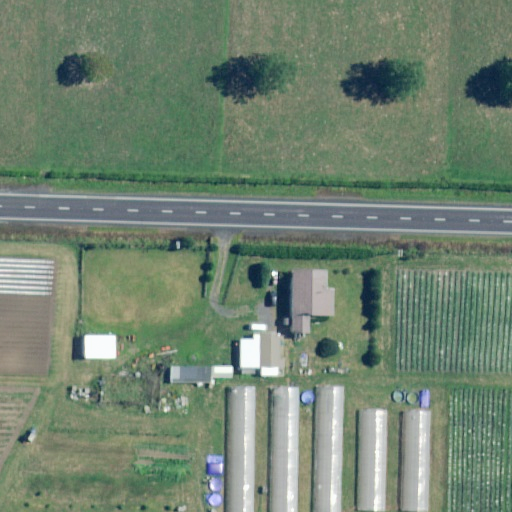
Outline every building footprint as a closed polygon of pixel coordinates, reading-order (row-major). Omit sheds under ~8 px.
[(319,291),(319,272),(288,272),(287,333),(304,333),(305,316),(329,316),(329,291),(319,291)] [(275,334),(255,334),(255,368),(281,368),(281,347),(275,347),(275,334)] [(110,359),(110,336),(80,336),(79,359),(110,359)] [(294,511),(297,384),(270,384),(266,511),(294,511)] [(250,511),(252,386),(227,386),(225,511),(250,511)] [(336,511),(341,391),(316,390),(311,511),(336,511)]
